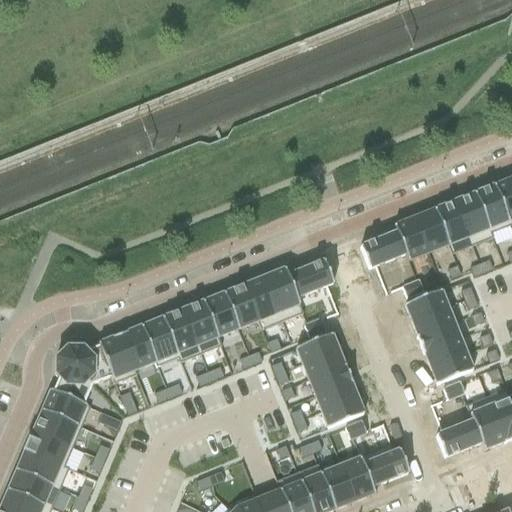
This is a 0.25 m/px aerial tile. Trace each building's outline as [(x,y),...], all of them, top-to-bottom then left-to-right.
[(511,180),(492,189),(508,229),(511,227),(511,180)] [(492,189),(473,196),(491,241),(492,240),(490,236),(508,229),(492,189)] [(473,196),(453,204),(471,249),(491,241),(473,196)] [(453,204),(433,212),(451,257),(471,249),(453,204)] [(433,212),(413,220),(427,256),(446,248),(450,257),(451,257),(433,212)] [(413,220),(393,228),(407,264),(427,256),(413,220)] [(395,236),(358,250),(367,272),(404,257),(406,264),(407,264),(393,228),(392,229),(395,236)] [(488,263),(478,267),(482,276),(491,272),(488,263)] [(284,272),(283,272),(300,317),(301,317),(295,301),(324,289),(326,289),(332,286),(323,264),(287,279),(284,272)] [(478,267),(468,270),(472,280),(482,276),(478,267)] [(456,269),(446,273),(450,282),(459,278),(456,269)] [(283,272),(263,280),(280,325),(300,317),(283,272)] [(263,280),(243,288),(260,333),(280,325),(263,280)] [(418,283),(409,286),(413,297),(422,294),(418,283)] [(409,286),(401,290),(405,301),(413,297),(409,286)] [(243,288),(222,297),(236,332),(256,324),(259,333),(260,333),(243,288)] [(469,290),(459,294),(463,303),(472,300),(469,290)] [(439,294),(403,308),(410,325),(446,310),(439,294)] [(222,297),(202,305),(219,349),(220,349),(216,340),(236,332),(222,297)] [(472,300),(463,303),(467,313),(476,309),(472,300)] [(202,305),(181,313),(199,357),(219,349),(202,305)] [(446,310),(410,325),(416,339),(415,340),(415,341),(452,326),(446,310)] [(181,313),(161,321),(179,365),(199,357),(181,313)] [(479,315),(469,319),(473,329),(483,325),(479,315)] [(161,321),(140,330),(155,369),(176,361),(178,365),(179,365),(161,321)] [(319,322),(311,325),(315,337),(324,333),(320,324),(319,322)] [(305,328),(302,329),(307,340),(315,337),(311,325),(305,328)] [(452,326),(415,341),(421,356),(458,342),(452,326)] [(126,335),(119,338),(134,377),(135,377),(133,373),(153,365),(155,369),(140,330),(126,335)] [(326,339),(294,352),(301,368),(337,354),(330,337),(326,339)] [(487,337),(478,340),(482,350),(491,346),(487,337)] [(111,341),(98,347),(113,386),(134,377),(119,338),(111,341)] [(275,342),(266,346),(269,355),(279,351),(275,342)] [(458,342),(421,356),(422,357),(423,357),(429,371),(464,357),(458,342)] [(65,351),(60,356),(90,388),(109,380),(112,386),(113,386),(98,347),(97,347),(97,349),(84,354),(81,351),(65,351)] [(494,352),(484,356),(488,366),(498,362),(494,352)] [(337,354),(301,368),(307,384),(344,369),(344,368),(342,369),(337,354)] [(49,393),(49,394),(89,411),(89,410),(82,407),(90,388),(60,356),(54,362),(54,378),(57,381),(52,394),(49,393)] [(257,356),(247,359),(251,369),(261,365),(259,360),(257,356)] [(464,357),(429,371),(435,388),(471,374),(464,357)] [(247,359),(238,363),(242,372),(251,369),(247,359)] [(279,366),(270,370),(274,379),(283,375),(279,366)] [(344,369),(307,384),(314,399),(350,385),(344,369)] [(219,371),(207,376),(210,385),(222,380),(219,371)] [(496,372),(486,376),(490,385),(499,381),(496,372)] [(283,375),(274,379),(278,389),(287,385),(283,375)] [(207,376),(194,380),(198,390),(210,385),(207,376)] [(350,385),(314,399),(320,415),(355,401),(349,386),(351,386),(350,385)] [(458,385),(450,389),(454,400),(463,396),(458,385)] [(177,387),(165,392),(169,402),(181,397),(177,387)] [(450,389),(441,392),(446,403),(454,400),(450,389)] [(281,394),(280,395),(284,404),(293,400),(290,391),(281,394)] [(165,392),(153,397),(157,406),(169,402),(165,392)] [(511,412),(504,393),(485,400),(503,446),(511,442),(511,412)] [(49,394),(41,414),(80,431),(89,411),(49,394)] [(128,396),(119,400),(122,409),(132,405),(128,396)] [(485,400),(465,408),(483,453),(502,445),(502,446),(503,446),(485,400)] [(355,401),(320,415),(326,431),(346,424),(358,419),(362,417),(355,401)] [(132,405),(122,409),(126,419),(136,415),(132,405)] [(440,436),(434,439),(443,461),(479,446),(482,453),(483,453),(465,408),(464,409),(468,420),(439,432),(440,436)] [(298,413),(289,416),(292,426),(302,422),(298,413)] [(41,414),(32,434),(72,451),(80,431),(41,414)] [(101,416),(97,426),(107,430),(111,420),(101,416)] [(111,420),(107,430),(116,434),(120,424),(111,420)] [(302,422),(292,426),(296,435),(306,432),(302,422)] [(360,424),(352,428),(356,439),(365,435),(364,434),(360,424)] [(352,428),(343,431),(348,442),(350,441),(356,439),(352,428)] [(27,442),(22,453),(68,472),(68,471),(63,469),(72,451),(32,434),(28,443),(27,442)] [(317,443),(307,447),(311,456),(320,453),(317,443)] [(307,447),(298,451),(301,460),(311,456),(307,447)] [(387,447),(357,459),(372,497),(373,496),(370,490),(407,475),(398,453),(392,455),(391,456),(387,447)] [(99,448),(94,460),(103,464),(108,452),(99,448)] [(284,449),(275,452),(279,462),(288,458),(284,449)] [(23,455),(15,473),(59,492),(68,472),(22,453),(22,454),(23,455)] [(358,461),(339,469),(353,504),(372,497),(357,459),(358,461)] [(94,460),(89,472),(98,476),(103,464),(94,460)] [(333,511),(315,468),(295,476),(309,511),(333,511)] [(316,468),(315,468),(333,511),(334,511),(353,504),(339,469),(320,476),(316,468)] [(15,473),(6,493),(50,511),(59,492),(15,473)] [(219,475),(207,480),(211,489),(223,484),(219,475)] [(236,510),(233,511),(309,511),(295,476),(275,484),(279,493),(278,493),(277,494),(257,502),(256,502),(254,503),(236,510)] [(207,480),(195,484),(199,494),(211,489),(207,480)] [(82,488),(77,500),(86,504),(91,492),(82,488)] [(50,511),(6,493),(0,508),(0,511),(50,511)] [(77,500),(72,511),(82,511),(86,504),(77,500)]
